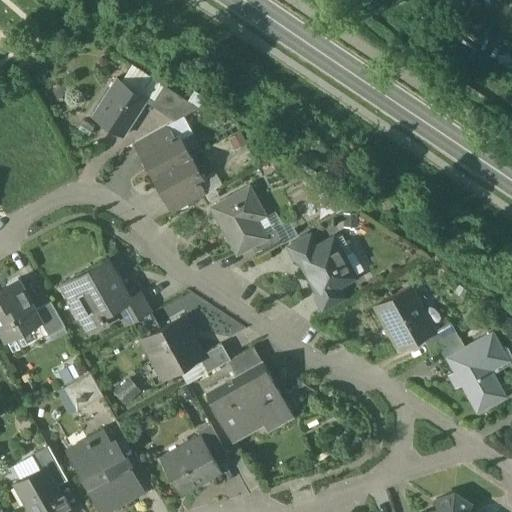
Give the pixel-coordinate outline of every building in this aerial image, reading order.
[(149,98),(118,77),(93,115),(124,136),(149,98)] [(198,107),(164,84),(152,104),(175,119),(198,107)] [(166,124),(135,142),(142,154),(173,137),(166,124)] [(142,154),(141,155),(154,177),(191,156),(179,134),(173,137),(142,154)] [(191,156),(154,177),(166,199),(198,181),(203,178),(191,156)] [(198,181),(167,198),(175,211),(205,194),(198,181)] [(249,187),(213,207),(238,252),(251,245),(266,237),(265,235),(252,211),(260,207),(249,187)] [(283,243),(275,229),(265,235),(266,237),(251,245),(258,257),(283,243)] [(312,234),(289,247),(296,261),(300,259),(299,257),(318,246),(312,234)] [(318,246),(299,257),(300,259),(319,294),(320,296),(340,285),(352,278),(344,262),(346,261),(333,238),(318,246)] [(106,259),(64,283),(91,331),(108,322),(104,315),(116,308),(130,300),(129,299),(106,259)] [(36,310),(18,279),(0,289),(0,327),(4,334),(18,326),(22,333),(41,322),(42,322),(36,310)] [(340,285),(320,296),(319,294),(315,296),(323,309),(346,296),(340,285)] [(435,329),(410,286),(374,306),(398,350),(422,336),(435,329)] [(129,299),(130,300),(116,308),(125,325),(151,311),(140,293),(129,299)] [(65,326),(52,302),(36,310),(42,322),(41,322),(48,335),(65,326)] [(182,318),(143,339),(164,377),(197,358),(202,355),(182,318)] [(435,329),(422,336),(431,353),(440,348),(460,337),(450,321),(435,329)] [(18,326),(4,334),(14,352),(28,344),(22,333),(18,326)] [(465,347),(448,356),(478,409),(504,395),(491,370),(485,360),(502,350),(492,332),(465,347)] [(460,337),(440,348),(446,357),(448,356),(465,347),(460,337)] [(222,344),(202,355),(197,358),(205,373),(230,359),(222,344)] [(254,346),(229,360),(238,375),(239,374),(241,377),(264,364),(254,346)] [(502,350),(485,360),(491,370),(511,357),(506,347),(502,350)] [(264,364),(241,377),(239,374),(238,375),(207,392),(226,426),(240,418),(246,428),(262,419),(268,430),(293,416),(264,364)] [(91,372),(64,387),(77,410),(104,396),(91,372)] [(223,446),(211,424),(198,431),(200,436),(210,453),(223,446)] [(104,511),(143,491),(116,441),(111,444),(103,430),(88,438),(89,440),(87,442),(90,448),(73,457),(83,475),(80,477),(89,493),(92,491),(103,511),(104,511)] [(200,436),(160,458),(181,494),(221,472),(210,453),(200,436)] [(49,446),(33,455),(41,469),(45,466),(56,486),(68,480),(49,446)] [(70,511),(56,486),(45,466),(41,469),(22,479),(34,500),(28,503),(32,511),(70,511)] [(440,511),(437,511),(430,511),(431,511),(428,511),(451,511),(454,494),(437,499),(440,511)] [(465,511),(470,505),(454,494),(451,511),(465,511)]
